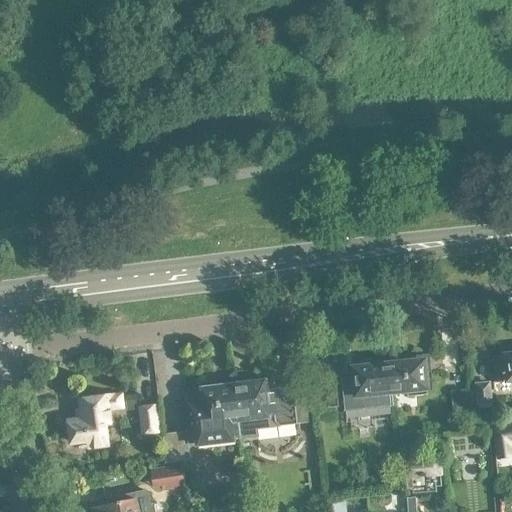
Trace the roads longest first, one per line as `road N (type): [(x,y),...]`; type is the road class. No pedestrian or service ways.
road 1 (secondary): [(511,235),(0,302)]
road 2 (residential): [(0,353),(511,293)]
road 3 (residential): [(36,511),(0,353)]
